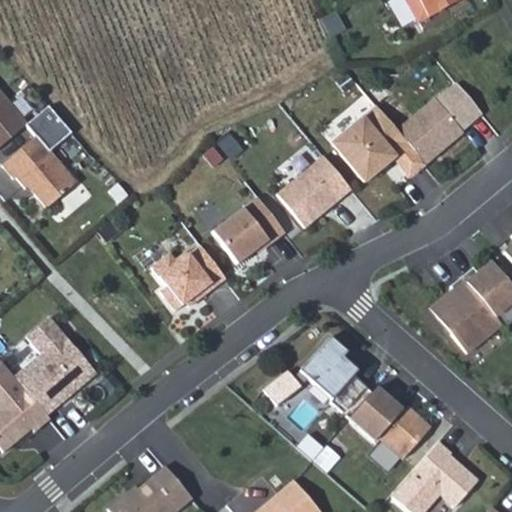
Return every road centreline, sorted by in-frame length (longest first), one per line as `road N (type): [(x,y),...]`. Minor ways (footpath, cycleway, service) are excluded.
road 1 (residential): [(19,511),(288,297),(326,282)]
road 2 (residential): [(326,282),(511,443)]
road 3 (residential): [(326,282),(436,226),(511,161)]
